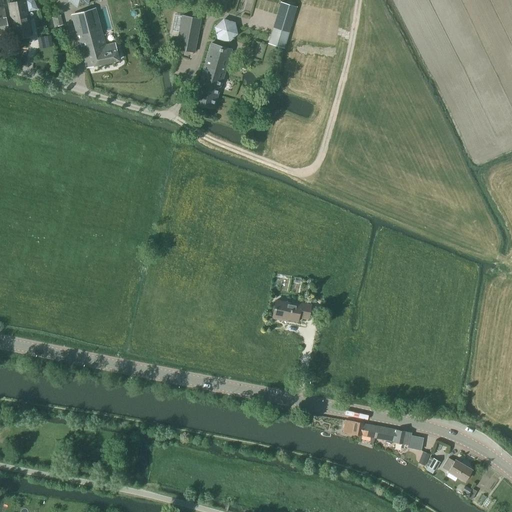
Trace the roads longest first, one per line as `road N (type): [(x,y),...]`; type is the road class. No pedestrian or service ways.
road 1 (secondary): [(511,476),(485,451),(440,431),(0,340)]
road 2 (track): [(359,0),(313,171),(295,174),(237,152),(166,114)]
road 3 (unclassified): [(210,511),(0,466)]
road 4 (unclassified): [(0,70),(166,114)]
